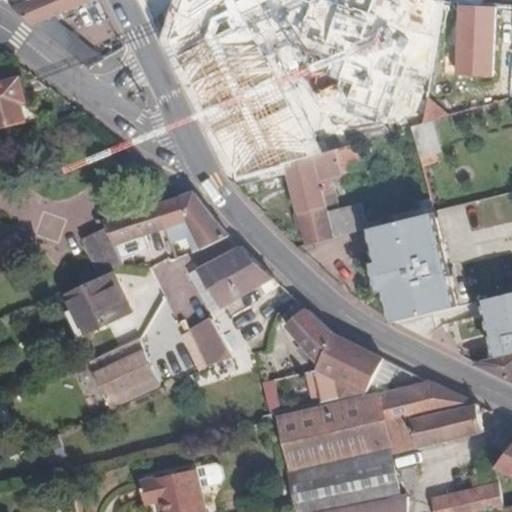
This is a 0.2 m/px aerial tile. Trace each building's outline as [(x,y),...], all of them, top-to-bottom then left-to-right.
[(1,0),(12,8),(31,0),(1,0)] [(35,27),(46,22),(99,0),(98,0),(31,0),(12,8),(35,27)] [(416,0),(352,0),(409,21),(416,0)] [(90,71),(98,67),(71,36),(68,40),(46,22),(35,27),(90,71)] [(111,57),(122,49),(116,37),(104,44),(111,57)] [(372,93),(420,104),(424,87),(376,76),(372,93)] [(22,80),(0,84),(0,124),(24,118),(20,101),(26,100),(22,80)] [(425,123),(413,127),(421,157),(443,151),(435,120),(425,123)] [(288,164),(287,164),(307,244),(370,228),(364,203),(328,211),(320,180),(364,167),(359,143),(292,163),(288,164)] [(188,225),(202,250),(230,237),(215,223),(193,194),(158,205),(167,232),(188,225)] [(167,232),(158,205),(105,222),(109,230),(125,266),(137,261),(130,244),(167,232)] [(395,324),(458,308),(436,211),(371,228),(379,262),(374,264),(380,292),(387,291),(395,324)] [(188,225),(167,232),(171,241),(184,237),(193,253),(202,250),(188,225)] [(125,266),(109,230),(84,242),(101,278),(109,275),(125,266)] [(275,280),(240,247),(199,270),(213,295),(209,297),(218,313),(275,280)] [(118,294),(124,292),(115,274),(109,276),(118,294)] [(118,294),(109,276),(70,297),(76,312),(70,315),(82,339),(134,315),(124,292),(118,294)] [(511,294),(486,301),(500,357),(511,354),(511,294)] [(320,363),(333,335),(309,312),(293,329),(320,363)] [(212,365),(233,353),(213,319),(192,331),(212,365)] [(333,335),(320,363),(319,366),(349,382),(341,398),(371,392),(386,360),(333,335)] [(139,339),(89,363),(112,411),(162,387),(139,339)] [(511,354),(500,357),(472,363),(511,382),(511,354)] [(338,511),(403,499),(395,453),(485,428),(479,402),(436,382),(278,420),(288,476),(295,511),(338,511)] [(324,403),(321,392),(311,394),(309,385),(282,391),(287,411),(324,403)] [(506,451),(511,445),(511,426),(497,442),(502,448),(506,451)] [(68,457),(60,438),(43,445),(51,464),(68,457)] [(511,445),(506,451),(508,453),(499,464),(498,466),(511,473),(511,445)] [(506,451),(502,448),(492,458),(496,461),(506,451)] [(496,461),(499,464),(508,453),(506,451),(496,461)] [(416,468),(401,471),(404,484),(409,483),(410,485),(420,483),(416,468)] [(160,511),(203,511),(195,471),(139,482),(144,505),(158,502),(160,511)] [(504,511),(496,480),(431,499),(434,511),(504,511)] [(403,499),(338,511),(407,511),(407,499),(403,499)]
